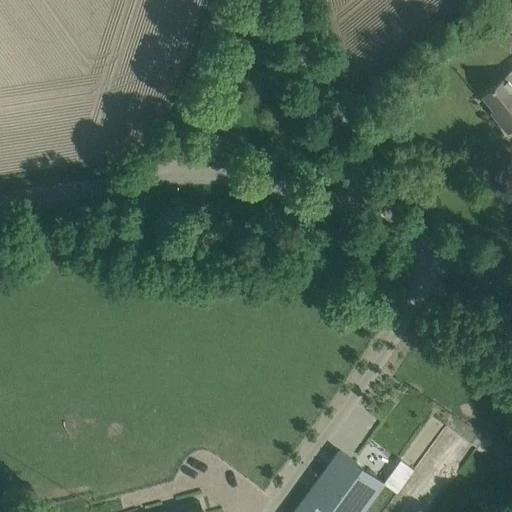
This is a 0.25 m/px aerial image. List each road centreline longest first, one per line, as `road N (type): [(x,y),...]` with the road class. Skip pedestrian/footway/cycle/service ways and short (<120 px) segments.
road 1 (unclassified): [(146,180),(211,174),(391,216)]
road 2 (unclassified): [(391,216),(340,141),(295,0)]
road 3 (unclassified): [(146,180),(180,140),(227,0)]
road 4 (unclassified): [(0,201),(146,180)]
road 5 (unclassified): [(511,279),(439,252),(391,216)]
